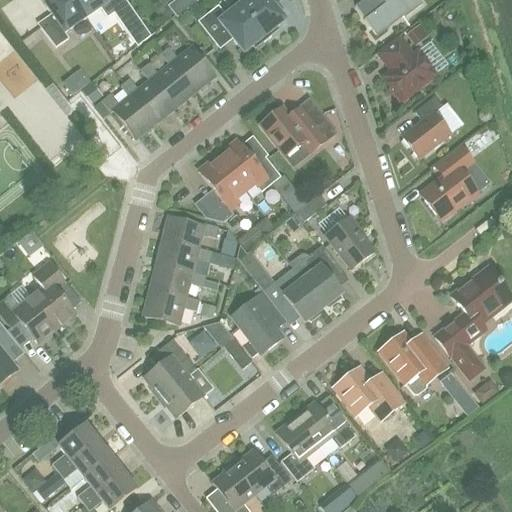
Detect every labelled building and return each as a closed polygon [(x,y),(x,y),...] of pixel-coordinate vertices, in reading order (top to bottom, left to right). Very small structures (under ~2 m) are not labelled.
[(69,40),(65,34),(86,19),(72,0),(42,0),(41,1),(54,20),(41,29),(56,49),(69,40)] [(72,0),(86,19),(100,10),(107,19),(114,15),(116,18),(125,18),(134,30),(132,41),(138,49),(150,39),(123,0),(72,0)] [(267,42),(279,32),(277,28),(285,22),(271,4),(275,0),(247,0),(239,6),(267,42)] [(401,16),(419,2),(417,0),(365,0),(355,8),(365,21),(364,22),(376,37),(402,18),(401,16)] [(229,37),(243,55),(252,48),(255,52),(267,42),(239,6),(226,17),(218,8),(198,24),(217,47),(229,37)] [(412,32),(421,44),(430,37),(421,25),(412,32)] [(412,57),(399,40),(378,56),(387,68),(391,65),(395,70),(383,79),(401,103),(435,76),(417,53),(412,57)] [(169,50),(163,54),(195,95),(215,79),(191,49),(177,61),(169,50)] [(149,65),(143,70),(175,110),(195,95),(163,54),(160,57),(169,67),(158,76),(149,65)] [(129,81),(123,86),(155,126),(175,110),(143,70),(140,72),(149,83),(138,92),(129,81)] [(123,86),(121,88),(129,99),(118,108),(110,97),(101,104),(110,115),(113,114),(135,142),(155,126),(123,86)] [(434,115),(443,108),(435,98),(415,114),(422,124),(402,139),(419,161),(450,136),(434,115)] [(335,135),(322,119),(313,126),(299,108),(288,117),(282,110),(259,127),(284,159),(301,145),(309,156),(335,135)] [(229,154),(220,162),(245,194),(255,186),(261,195),(280,179),(265,159),(255,167),(236,143),(226,151),(229,154)] [(466,205),(478,196),(462,174),(474,165),(462,149),(436,169),(443,179),(421,197),(440,222),(465,203),(466,205)] [(226,209),(245,194),(220,162),(211,169),(208,165),(198,173),(217,197),(208,204),(224,224),(233,217),(226,209)] [(304,224),(327,207),(319,197),(297,214),(304,224)] [(286,223),(294,234),(305,227),(296,216),(286,223)] [(351,272),(374,255),(365,243),(367,241),(350,219),(325,238),(351,272)] [(168,220),(161,244),(211,257),(212,254),(199,251),(202,236),(216,240),(219,229),(202,225),(202,228),(168,220)] [(238,245),(228,232),(222,257),(234,260),(238,245)] [(245,253),(255,245),(247,235),(237,243),(245,253)] [(161,244),(155,269),(205,282),(206,277),(193,273),(196,262),(223,269),(225,260),(211,257),(161,244)] [(335,265),(322,248),(293,271),(302,283),(323,309),(324,308),(329,310),(339,302),(338,297),(341,295),(325,274),(335,265)] [(56,292),(65,285),(48,265),(32,278),(42,291),(30,300),(55,331),(75,316),(56,292)] [(155,269),(149,294),(199,307),(200,302),(186,299),(190,286),(203,289),(205,282),(155,269)] [(435,339),(451,359),(452,359),(470,382),(484,371),(466,347),(486,332),(481,326),(491,317),(488,313),(510,296),(488,269),(452,298),(465,315),(435,339)] [(302,283),(293,271),(264,294),(264,295),(276,309),(277,311),(287,303),(303,325),(306,322),(311,324),(321,316),(320,311),(323,309),(302,283)] [(199,307),(149,294),(142,318),(179,328),(183,310),(197,314),(199,307)] [(252,360),(259,354),(261,357),(283,340),(265,317),(276,309),(264,295),(239,313),(247,324),(239,329),(250,343),(243,349),(252,360)] [(55,331),(30,300),(20,308),(10,296),(0,303),(0,318),(9,330),(19,322),(37,346),(55,331)] [(0,350),(11,341),(0,326),(0,385),(16,373),(0,353),(0,350)] [(406,385),(414,396),(419,396),(427,390),(427,386),(447,370),(422,338),(411,346),(403,336),(381,353),(406,386),(406,385)] [(143,380),(160,400),(187,378),(196,371),(171,341),(148,359),(156,369),(143,380)] [(224,349),(242,372),(252,364),(234,341),(224,349)] [(383,422),(404,405),(398,398),(401,397),(383,374),(370,384),(359,370),(335,389),(357,417),(371,407),(383,422)] [(176,421),(204,398),(187,378),(160,400),(176,421)] [(483,404),(498,392),(493,386),(488,385),(475,395),(483,404)] [(339,451),(355,439),(329,406),(320,412),(315,405),(295,420),(319,449),(326,458),(337,449),(339,451)] [(292,456),(281,464),(297,484),(314,471),(305,460),(319,449),(295,420),(276,436),(292,456)] [(52,440),(32,456),(39,464),(58,448),(65,456),(51,467),(57,475),(98,442),(85,426),(58,448),(52,440)] [(423,433),(417,437),(417,443),(421,449),(430,442),(423,433)] [(98,442),(57,475),(64,483),(77,473),(83,480),(111,458),(98,442)] [(253,453),(233,468),(255,496),(265,489),(272,497),(290,483),(272,460),(263,467),(253,453)] [(111,458),(83,480),(90,489),(76,500),(82,507),(124,475),(111,458)] [(389,464),(361,484),(369,495),(397,476),(389,464)] [(255,496),(233,468),(212,485),(219,494),(208,503),(214,511),(247,511),(243,506),(255,496)] [(124,475),(82,507),(85,511),(93,511),(103,504),(108,511),(109,511),(136,491),(124,475)] [(158,511),(151,503),(139,511),(158,511)]
